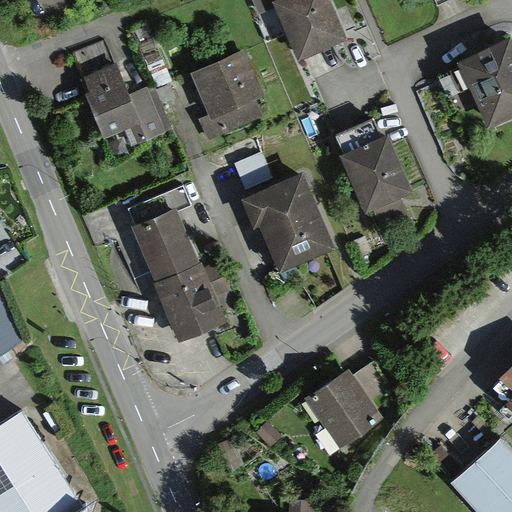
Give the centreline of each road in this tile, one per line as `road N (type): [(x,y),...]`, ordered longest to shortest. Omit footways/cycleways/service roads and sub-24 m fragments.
road 1 (residential): [(511,195),(148,435)]
road 2 (tertiary): [(148,435),(0,77)]
road 3 (residential): [(362,511),(431,398),(511,316)]
